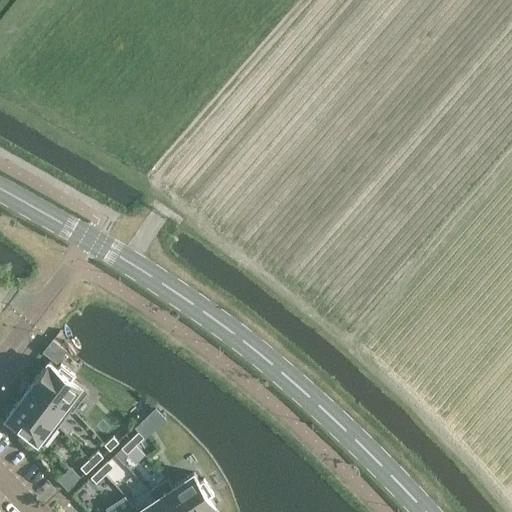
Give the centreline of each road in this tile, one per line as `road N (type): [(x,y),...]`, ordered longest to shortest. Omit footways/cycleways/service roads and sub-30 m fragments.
road 1 (tertiary): [(422,511),(365,450),(202,315),(0,188)]
road 2 (track): [(341,0),(186,175),(170,209)]
